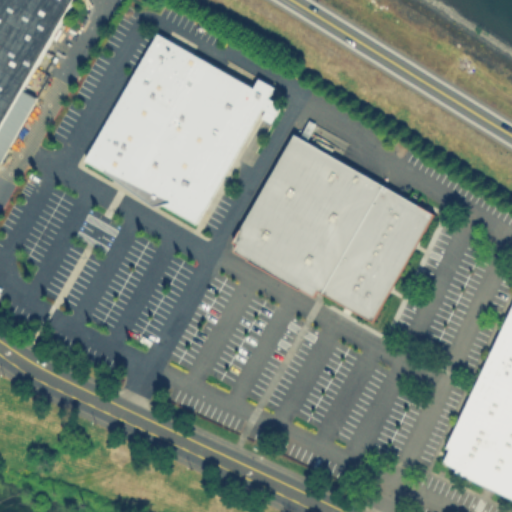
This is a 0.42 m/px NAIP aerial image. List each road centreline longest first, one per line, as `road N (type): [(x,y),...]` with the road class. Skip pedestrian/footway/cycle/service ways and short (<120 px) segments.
road 1 (tertiary): [(331,511),(57,384),(0,348)]
road 2 (secondary): [(292,0),(511,135)]
